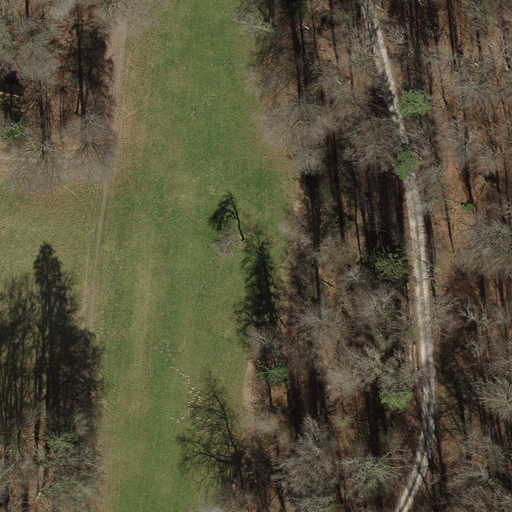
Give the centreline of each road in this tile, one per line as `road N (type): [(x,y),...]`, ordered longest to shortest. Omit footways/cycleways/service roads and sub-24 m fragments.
road 1 (track): [(362,0),(396,115),(431,357),(434,425),(400,511)]
road 2 (track): [(72,511),(122,0)]
